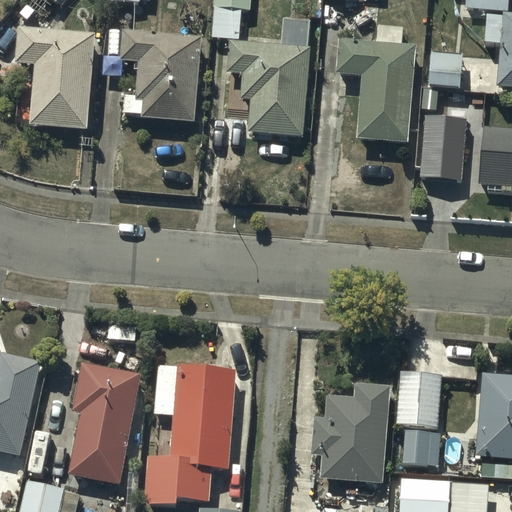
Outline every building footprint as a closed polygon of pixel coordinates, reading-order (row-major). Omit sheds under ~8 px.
[(216,0),(214,39),(240,40),(242,12),(252,12),(252,0),(216,0)] [(508,0),(465,0),(465,10),(507,12),(508,0)] [(500,46),(496,87),(511,88),(511,14),(504,14),(503,20),(487,19),(485,44),(500,46)] [(283,45),(231,43),(230,74),(244,74),(244,101),(251,101),(250,135),(305,135),(306,83),(310,83),(310,22),(283,22),(283,45)] [(97,35),(23,30),(20,64),(35,65),(31,129),(91,133),(97,35)] [(202,38),(123,32),(123,63),(139,63),(139,97),(126,97),(126,115),(144,115),(144,123),(197,123),(197,75),(202,75),(202,38)] [(357,140),(407,144),(415,50),(340,43),(337,75),(363,77),(357,140)] [(495,60),(431,55),(429,89),(494,92),(495,60)] [(423,180),(461,183),(465,124),(427,122),(423,180)] [(511,131),(483,130),(479,187),(494,188),(493,195),(511,196),(511,131)] [(0,452),(21,457),(42,363),(2,354),(0,362),(0,452)] [(119,486),(139,375),(84,365),(75,413),(82,414),(71,478),(119,486)] [(228,471),(233,372),(228,372),(229,367),(208,365),(208,369),(178,367),(177,370),(156,368),(154,416),(173,417),(170,460),(147,459),(144,506),(175,508),(175,500),(208,502),(210,470),(228,471)] [(400,374),(396,426),(438,429),(442,378),(400,374)] [(511,378),(482,376),(476,460),(511,462),(511,378)] [(322,458),(320,481),(383,486),(391,388),(356,385),(354,400),(326,397),(325,420),(313,419),(310,457),(322,458)] [(405,432),(403,465),(438,468),(441,435),(405,432)] [(400,481),(398,511),(486,511),(488,488),(451,486),(451,484),(400,481)] [(29,482),(21,511),(77,511),(82,495),(29,482)]
